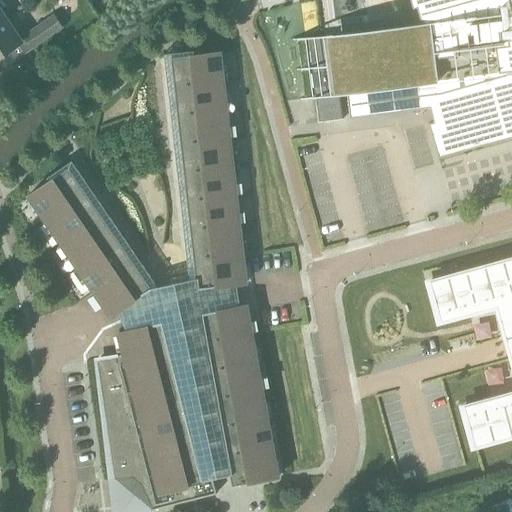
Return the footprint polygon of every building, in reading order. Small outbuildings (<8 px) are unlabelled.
[(422,23),(339,34),(350,118),(430,108),(434,122),(429,124),(439,158),(511,137),(511,0),(411,0),(413,8),(418,6),(422,23)] [(32,49),(64,28),(54,14),(22,35),(32,49)] [(0,56),(22,41),(6,17),(0,20),(0,56)] [(338,74),(333,35),(311,38),(320,121),(343,119),(339,85),(333,86),(332,75),(338,74)] [(125,356),(98,360),(115,479),(133,477),(142,485),(153,508),(153,510),(217,493),(213,478),(231,474),(232,485),(278,476),(246,304),(240,306),(237,284),(246,283),(220,52),(171,57),(196,278),(151,288),(69,167),(28,195),(111,316),(118,311),(126,331),(119,333),(125,356)] [(511,258),(430,281),(441,321),(497,306),(506,338),(504,339),(509,359),(511,359),(511,361),(511,392),(464,406),(475,447),(511,436),(511,258)]
